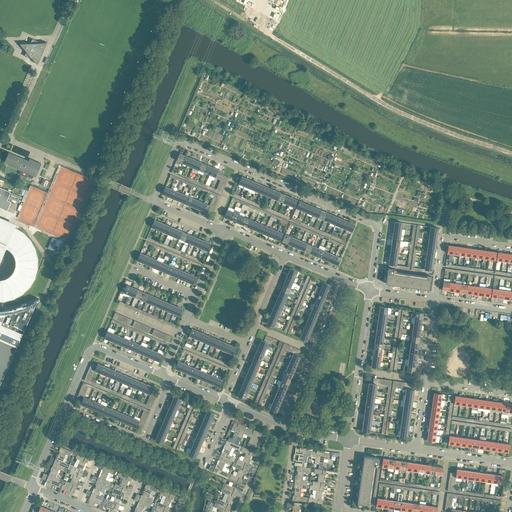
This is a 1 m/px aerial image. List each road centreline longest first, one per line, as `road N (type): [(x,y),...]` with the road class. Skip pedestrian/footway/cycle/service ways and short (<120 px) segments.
road 1 (track): [(511,155),(396,112),(211,0)]
road 2 (residential): [(370,289),(375,225),(238,166)]
road 3 (unclassified): [(152,200),(5,140)]
road 4 (residential): [(348,439),(370,289)]
road 5 (residential): [(169,379),(142,439),(66,408)]
road 6 (residential): [(511,245),(444,241),(435,299)]
road 7 (residential): [(238,166),(179,145),(152,200)]
